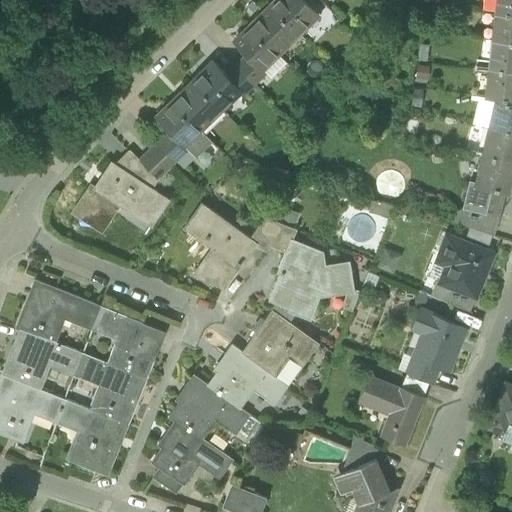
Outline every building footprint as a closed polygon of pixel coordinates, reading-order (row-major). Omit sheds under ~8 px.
[(272,3),(271,4),(299,33),(309,23),(307,22),(317,13),(318,14),(319,13),(306,0),(276,0),(272,4),(272,3)] [(511,0),(496,0),(495,10),(511,12),(511,0)] [(298,33),(299,33),(271,4),(258,17),(258,18),(251,25),(250,25),(249,25),(277,54),(286,45),(285,44),(297,32),(298,33)] [(492,38),(492,39),(511,41),(511,12),(495,10),(494,23),(499,23),(497,38),(492,38)] [(266,64),(277,54),(249,25),(233,41),(247,54),(261,69),(262,69),(266,64)] [(490,55),(488,67),(511,69),(511,41),(492,39),(492,40),(497,40),(495,55),(490,55)] [(247,54),(236,65),(254,84),(266,73),(262,69),(261,69),(247,54)] [(286,62),(277,54),(266,64),(275,73),(286,62)] [(194,79),(194,80),(221,108),(232,98),(230,97),(240,88),(227,74),(214,60),(202,72),(202,73),(195,80),(194,79)] [(244,93),(254,84),(236,65),(227,74),(240,88),(244,93)] [(485,96),(495,97),(511,101),(511,69),(488,67),(487,79),(493,80),(491,95),(485,94),(485,96)] [(221,109),(221,108),(194,80),(180,93),(181,94),(174,101),(173,100),(172,101),(200,129),(209,120),(208,119),(220,108),(221,109)] [(488,125),(488,126),(511,131),(511,101),(495,97),(492,110),(493,110),(490,125),(488,125)] [(185,144),(200,129),(172,101),(156,116),(169,130),(184,145),(185,144)] [(484,141),(482,153),(511,160),(511,131),(488,126),(494,128),(490,143),(484,141)] [(494,128),(488,126),(484,141),(490,143),(494,128)] [(189,148),(197,156),(212,141),(200,129),(185,144),(189,148)] [(169,130),(158,141),(177,160),(189,148),(185,144),(184,145),(169,130)] [(158,141),(150,149),(168,168),(177,160),(158,141)] [(197,156),(189,148),(177,160),(185,168),(197,156)] [(152,188),(158,178),(140,159),(130,149),(115,163),(152,188)] [(150,149),(140,159),(158,178),(168,168),(150,149)] [(476,183),(474,182),(474,183),(507,191),(511,171),(511,160),(482,153),(479,165),(480,165),(476,183)] [(72,210),(102,230),(120,202),(113,198),(118,190),(132,199),(129,203),(154,219),(168,199),(152,188),(115,163),(111,161),(95,186),(91,183),(72,210)] [(507,192),(507,191),(474,183),(474,182),(470,181),(464,207),(499,215),(505,191),(507,192)] [(213,281),(224,288),(240,265),(234,261),(242,250),(247,254),(254,245),(256,242),(250,238),(201,203),(184,227),(186,229),(189,224),(209,239),(212,235),(222,242),(218,249),(213,246),(212,248),(194,273),(210,285),(213,281)] [(286,207),(280,222),(284,224),(295,228),(301,213),(286,207)] [(460,222),(495,230),(499,215),(464,207),(460,222)] [(266,250),(269,245),(284,224),(280,222),(266,216),(250,238),(256,242),(254,245),(266,250)] [(189,224),(186,229),(212,248),(213,246),(218,249),(222,242),(212,235),(209,239),(189,224)] [(295,228),(284,224),(269,245),(286,251),(291,239),(292,239),(296,228),(295,228)] [(439,281),(453,287),(476,296),(476,295),(472,293),(483,268),(486,269),(493,252),(447,234),(440,250),(450,255),(439,281)] [(277,302),(272,309),(288,321),(295,312),(307,317),(319,289),(323,291),(352,286),(349,262),(321,266),(319,251),(292,239),(291,239),(286,251),(282,259),(288,261),(285,271),(281,270),(270,299),(277,302)] [(377,263),(392,270),(399,255),(384,248),(377,263)] [(21,327),(56,341),(63,324),(58,322),(61,313),(66,315),(93,325),(101,305),(36,279),(30,292),(32,293),(28,304),(26,303),(17,326),(21,327)] [(447,302),(470,311),(476,296),(453,287),(447,302)] [(165,330),(101,305),(93,325),(118,335),(122,337),(118,347),(114,345),(107,362),(146,377),(155,355),(153,354),(157,344),(159,345),(165,330)] [(437,366),(448,371),(466,326),(419,307),(411,327),(430,334),(420,358),(419,359),(437,366)] [(318,342),(288,321),(272,309),(265,319),(241,351),(275,375),(289,355),(302,364),(318,342)] [(58,322),(63,324),(66,315),(61,313),(58,322)] [(23,382),(41,389),(48,371),(43,369),(47,360),(52,362),(75,371),(83,352),(56,341),(21,327),(15,341),(17,341),(13,352),(11,351),(2,373),(23,382)] [(118,335),(114,345),(118,347),(122,337),(118,335)] [(287,384),(275,375),(241,351),(232,344),(223,356),(226,357),(220,365),(218,363),(214,369),(217,371),(208,385),(193,375),(185,386),(188,387),(182,395),(180,393),(176,399),(180,401),(169,415),(175,420),(200,438),(216,416),(237,430),(248,414),(239,407),(254,386),(275,401),(287,384)] [(107,362),(83,352),(75,371),(104,383),(100,392),(95,390),(88,408),(128,423),(137,401),(134,400),(138,390),(141,390),(146,377),(107,362)] [(398,368),(407,371),(413,355),(404,352),(398,368)] [(413,355),(407,371),(429,380),(431,381),(437,366),(419,359),(420,358),(413,355)] [(43,369),(48,371),(52,362),(47,360),(43,369)] [(104,383),(75,371),(73,375),(97,385),(95,390),(100,392),(104,383)] [(423,396),(429,380),(407,371),(401,386),(418,393),(417,394),(423,396)] [(0,387),(17,395),(23,382),(2,373),(0,378),(0,387)] [(382,434),(404,443),(420,403),(415,401),(417,394),(418,393),(401,386),(400,388),(369,376),(359,400),(391,412),(382,434)] [(32,408),(58,418),(66,399),(41,389),(23,382),(17,395),(0,387),(0,432),(23,441),(31,423),(27,421),(32,408)] [(488,426),(504,432),(502,440),(511,444),(511,385),(506,383),(488,426)] [(415,401),(420,403),(423,396),(417,394),(415,401)] [(88,408),(66,399),(58,418),(84,429),(79,441),(74,439),(67,458),(97,470),(97,468),(108,472),(119,446),(116,444),(119,435),(122,436),(128,423),(88,408)] [(56,423),(58,418),(32,408),(27,421),(31,423),(34,414),(56,423)] [(77,432),(74,439),(79,441),(84,429),(58,418),(56,423),(77,432)] [(231,460),(200,438),(175,420),(158,444),(162,447),(152,461),(160,466),(183,482),(184,483),(200,461),(220,475),(231,460)] [(352,448),(375,458),(380,447),(356,437),(352,448)] [(387,511),(393,500),(375,458),(343,471),(351,489),(355,487),(361,501),(362,503),(358,511),(387,511)] [(153,476),(176,492),(183,482),(160,466),(153,476)] [(260,511),(266,498),(254,493),(243,489),(231,484),(222,507),(234,511),(235,511),(260,511)] [(458,502),(454,511),(478,511),(479,511),(458,502)]
